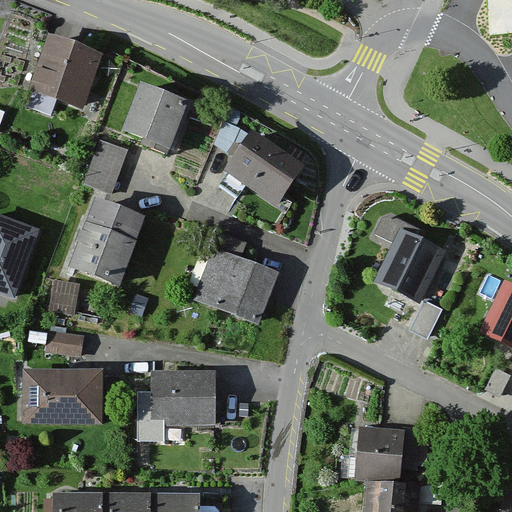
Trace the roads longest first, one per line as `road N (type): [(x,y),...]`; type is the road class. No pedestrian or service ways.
road 1 (tertiary): [(338,120),(165,31),(82,0)]
road 2 (residential): [(338,120),(390,33),(458,48),(492,79),(511,114)]
road 3 (residential): [(321,262),(189,210),(132,177)]
road 4 (unknown): [(292,378),(90,350)]
road 5 (residential): [(304,329),(274,511)]
road 6 (residential): [(304,329),(464,401)]
road 7 (tertiary): [(511,223),(366,134)]
road 8 (residential): [(366,134),(321,262)]
